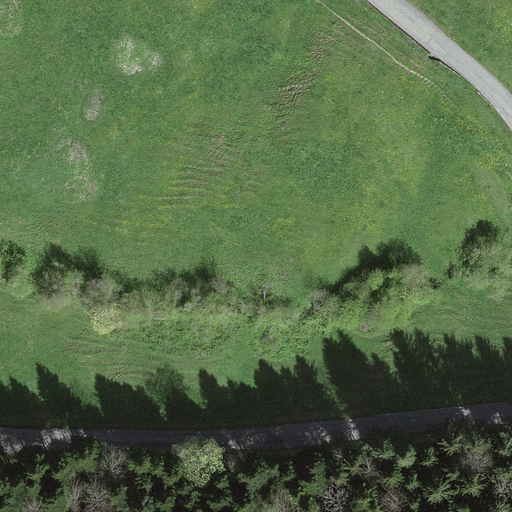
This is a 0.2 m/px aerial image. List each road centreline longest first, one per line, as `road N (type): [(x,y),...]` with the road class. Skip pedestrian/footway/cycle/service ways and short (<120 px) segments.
road 1 (tertiary): [(511,417),(274,436),(0,439)]
road 2 (tertiary): [(387,0),(511,112)]
